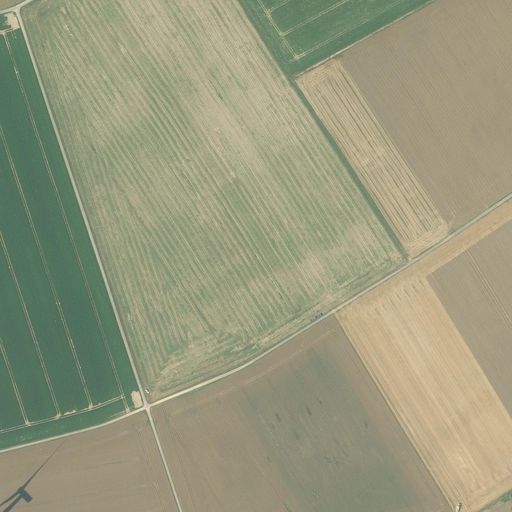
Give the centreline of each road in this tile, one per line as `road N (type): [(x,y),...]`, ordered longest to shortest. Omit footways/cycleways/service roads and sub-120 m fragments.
road 1 (track): [(146,407),(235,371),(511,195)]
road 2 (track): [(15,8),(146,407)]
road 3 (track): [(239,0),(411,263)]
road 4 (track): [(434,0),(291,79)]
road 5 (track): [(0,451),(146,407)]
